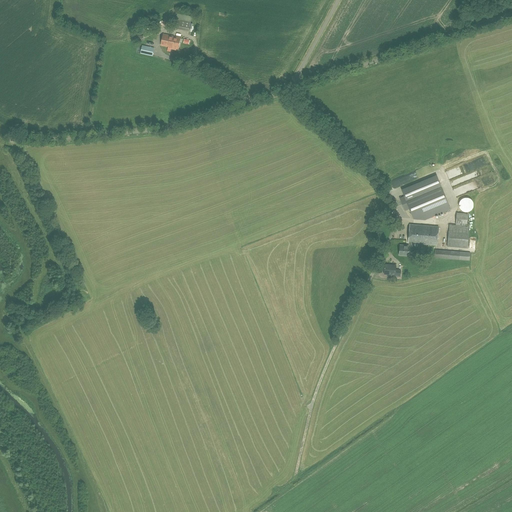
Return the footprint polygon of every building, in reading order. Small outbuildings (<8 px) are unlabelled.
[(189,31),(191,22),(192,17),(177,14),(176,19),(174,28),(189,31)] [(178,49),(181,38),(163,34),(161,45),(168,47),(172,48),(172,49),(176,50),(176,49),(178,49)] [(152,56),(154,48),(142,45),(141,53),(152,56)] [(471,195),(491,188),(489,184),(497,182),(494,174),(467,183),(471,195)] [(400,198),(405,211),(410,209),(414,219),(425,220),(450,209),(439,182),(437,176),(402,191),(404,196),(400,198)] [(471,206),(471,205),(471,203),(471,202),(470,201),(469,200),(468,199),(467,199),(465,198),(464,198),(463,198),(462,199),(461,199),(460,200),(459,202),(458,202),(458,204),(458,205),(458,207),(459,208),(459,209),(460,210),(461,211),(462,211),(463,212),(465,212),(466,211),(467,211),(469,210),(470,209),(471,208),(471,206)] [(467,225),(468,214),(457,213),(456,224),(467,225)] [(437,245),(438,226),(410,224),(409,246),(404,246),(404,245),(400,245),(400,246),(399,255),(410,256),(411,251),(414,251),(414,247),(413,247),(414,243),(437,245)] [(467,248),(469,226),(450,225),(448,246),(467,248)] [(435,250),(435,258),(467,260),(469,260),(470,253),(468,253),(436,250),(435,250)] [(395,270),(396,265),(392,265),(392,266),(385,266),(384,274),(395,275),(395,276),(400,277),(401,270),(395,270)]
